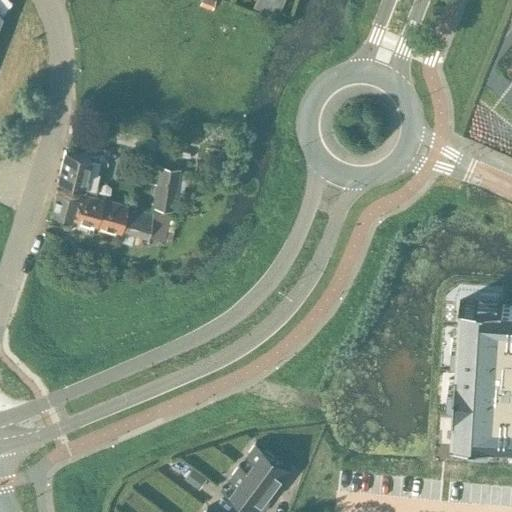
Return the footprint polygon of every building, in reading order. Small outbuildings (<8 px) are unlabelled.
[(65,149),(57,181),(58,181),(82,187),(82,188),(96,191),(104,159),(107,160),(107,159),(67,150),(65,149)] [(158,164),(152,206),(174,209),(180,167),(158,164)] [(71,216),(76,194),(57,189),(51,210),(71,216)] [(71,216),(96,222),(102,197),(77,192),(76,194),(71,216)] [(120,229),(126,203),(117,200),(102,197),(96,222),(120,229)] [(126,203),(120,229),(148,236),(148,235),(163,238),(169,214),(153,210),(126,203)] [(451,435),(451,437),(470,438),(470,434),(490,435),(489,439),(494,440),(494,438),(496,439),(511,440),(511,439),(511,303),(503,303),(503,302),(498,302),(498,305),(479,304),(479,301),(460,299),(460,301),(461,301),(459,338),(463,338),(462,355),(458,355),(457,368),(455,368),(455,381),(459,381),(457,398),(454,398),(453,412),(454,413),(453,433),(453,435),(451,435)] [(222,485),(222,487),(255,511),(259,511),(269,499),(266,498),(279,480),(281,482),(292,468),(256,441),(245,455),(254,461),(248,469),(239,463),(229,477),(238,483),(231,492),(222,485)]
